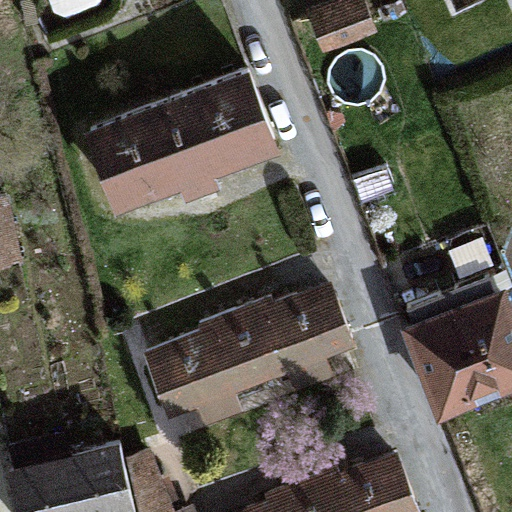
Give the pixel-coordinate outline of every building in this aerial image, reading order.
[(363,0),(322,0),(309,5),(321,36),(370,17),(363,0)] [(245,56),(86,119),(118,200),(183,174),(189,188),(217,177),(212,163),(277,138),(245,56)] [(4,193),(0,193),(0,259),(18,255),(4,193)] [(487,267),(406,299),(413,319),(408,321),(440,403),(511,374),(511,313),(501,284),(495,287),(487,267)] [(329,277),(297,289),(302,303),(335,290),(329,277)] [(271,292),(235,306),(259,368),(288,357),(295,377),(328,365),(320,345),(351,333),(335,290),(302,303),(297,289),(273,298),(271,292)] [(205,412),(238,400),(230,380),(259,368),(235,306),(199,320),(201,327),(145,348),(167,404),(198,392),(205,412)] [(52,430),(10,440),(15,462),(57,452),(52,430)] [(134,511),(117,437),(57,452),(15,462),(9,464),(17,501),(19,511),(134,511)] [(146,447),(125,455),(134,491),(159,482),(146,447)] [(368,474),(401,461),(395,447),(363,460),(368,474)] [(339,469),(337,462),(301,476),(314,511),(394,511),(417,503),(401,461),(368,474),(363,460),(339,469)] [(314,511),(301,476),(265,490),(267,497),(245,506),(247,511),(314,511)] [(159,482),(134,491),(138,511),(166,511),(170,511),(159,482)]
